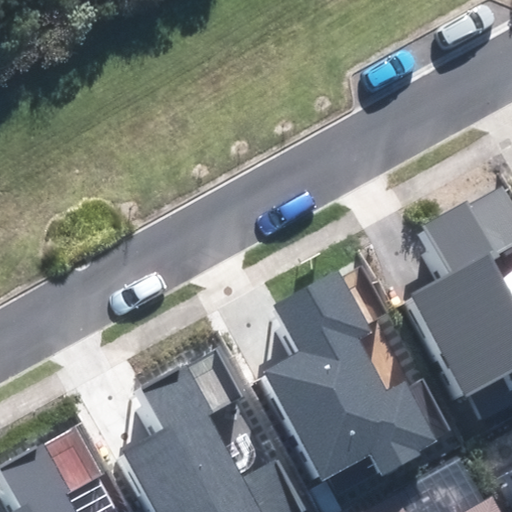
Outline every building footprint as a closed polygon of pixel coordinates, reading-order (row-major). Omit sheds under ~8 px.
[(482,415),(511,398),(511,297),(490,257),(511,245),(511,197),(505,184),(426,227),(451,273),(409,296),(462,394),(469,390),(482,415)] [(421,457),(417,450),(452,431),(424,380),(413,387),(410,381),(389,392),(361,341),(372,335),(336,268),(275,301),(302,352),(263,373),(320,480),(370,453),(382,477),(421,457)] [(306,511),(277,460),(243,479),(206,415),(244,393),(217,347),(143,390),(164,428),(120,453),(154,511),(306,511)] [(80,511),(70,493),(103,475),(75,425),(0,465),(0,469),(20,506),(7,511),(80,511)] [(507,511),(496,494),(463,511),(507,511)]
